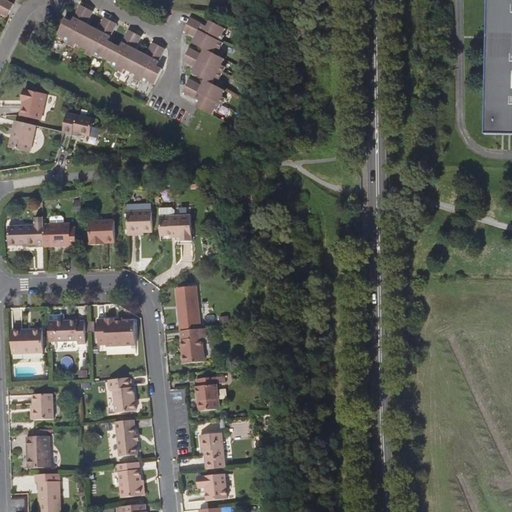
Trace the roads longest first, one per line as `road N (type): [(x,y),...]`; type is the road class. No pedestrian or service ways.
road 1 (secondary): [(390,511),(378,0)]
road 2 (residential): [(168,511),(148,318),(137,293),(113,282),(0,285)]
